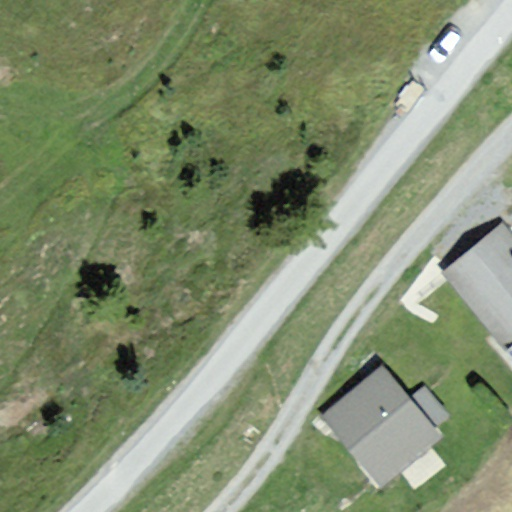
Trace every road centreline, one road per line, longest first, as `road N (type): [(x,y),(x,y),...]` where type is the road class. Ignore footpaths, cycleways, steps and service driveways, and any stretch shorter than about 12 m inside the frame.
road 1 (unclassified): [(509,0),(183,400),(75,511)]
road 2 (track): [(222,511),(267,459),(398,255),(511,136)]
